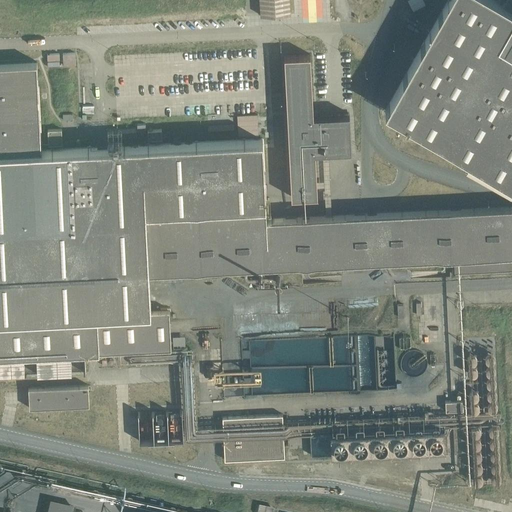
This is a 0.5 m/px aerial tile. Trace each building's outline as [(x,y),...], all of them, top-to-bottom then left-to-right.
[(289,0),(259,0),(260,16),(290,14),(289,0)] [(412,61),(384,109),(394,115),(398,117),(448,146),(451,147),(505,178),(508,180),(511,181),(511,0),(446,0),(432,27),(428,33),(428,34),(427,35),(414,57),(412,61)] [(408,0),(413,9),(425,3),(423,0),(408,0)] [(74,53),(62,53),(63,61),(63,65),(75,65),(74,53)] [(310,54),(284,55),(291,197),(317,196),(315,157),(315,152),(323,152),(326,152),(351,150),(349,114),(313,115),(310,54)] [(0,357),(13,357),(85,353),(88,353),(89,353),(99,353),(105,352),(117,352),(136,351),(144,350),(146,350),(171,349),(170,340),(170,334),(169,321),(169,309),(154,310),(150,310),(150,302),(150,301),(149,284),(149,279),(148,271),(152,271),(190,269),(192,269),(193,269),(199,269),(200,269),(201,269),(286,264),(288,264),(289,264),(295,264),(296,264),(301,264),(302,264),(308,263),(334,262),(345,261),(369,260),(378,260),(384,259),(387,259),(415,258),(442,256),(449,256),(451,256),(452,272),(459,272),(463,272),(470,271),(481,271),(489,270),(509,269),(511,269),(511,205),(497,206),(473,208),(461,208),(389,212),(376,212),(364,213),(356,213),(329,215),(326,215),(321,215),(320,215),(295,217),(282,217),(266,218),(263,171),(262,149),(262,148),(262,145),(262,139),(254,139),(238,140),(230,140),(206,141),(162,144),(136,145),(111,146),(108,146),(96,147),(95,147),(92,147),(41,150),(40,132),(40,127),(39,115),(39,106),(38,103),(38,102),(38,101),(38,97),(38,90),(37,84),(36,62),(34,62),(31,62),(0,63),(0,357)] [(61,129),(47,130),(48,144),(62,144),(61,129)] [(161,129),(147,130),(147,131),(147,138),(147,139),(162,139),(161,129)] [(225,394),(268,392),(267,339),(258,340),(258,338),(209,339),(210,351),(223,351),(224,370),(232,369),(232,376),(224,376),(225,394)] [(88,385),(28,388),(29,408),(89,405),(88,385)] [(462,400),(445,401),(445,411),(462,410),(462,400)] [(282,414),(222,417),(224,460),(284,457),(282,414)] [(311,435),(311,456),(416,456),(421,454),(419,454),(435,449),(446,449),(446,433),(443,424),(437,426),(424,426),(422,418),(399,418),(394,419),(382,419),(381,420),(368,420),(352,425),(352,431),(346,433),(316,433),(311,435)] [(69,511),(70,506),(45,501),(42,511),(69,511)]
